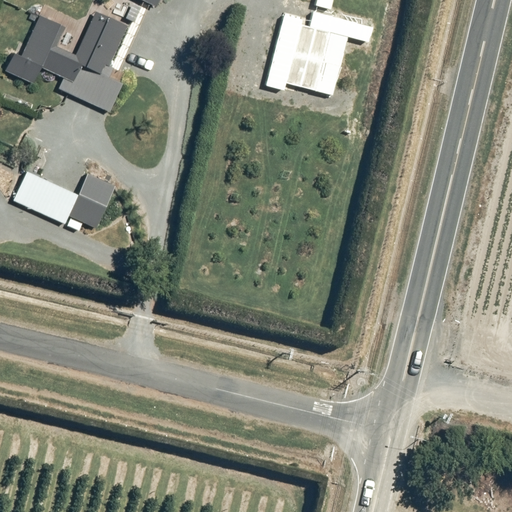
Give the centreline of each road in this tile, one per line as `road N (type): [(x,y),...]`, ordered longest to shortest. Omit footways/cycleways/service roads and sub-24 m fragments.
road 1 (tertiary): [(492,0),(391,432)]
road 2 (residential): [(391,432),(0,337)]
